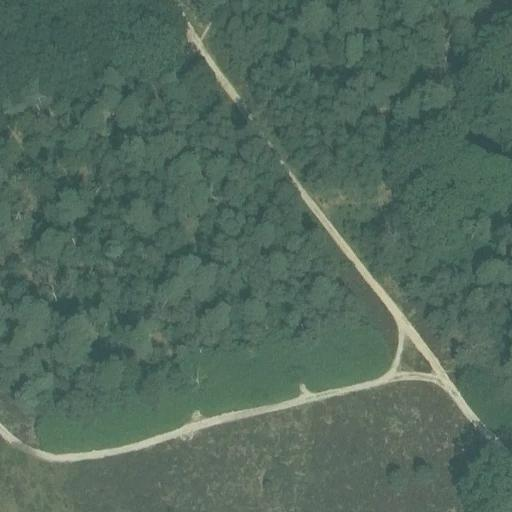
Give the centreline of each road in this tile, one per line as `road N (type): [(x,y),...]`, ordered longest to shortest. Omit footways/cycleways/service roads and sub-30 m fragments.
road 1 (track): [(387,376),(59,457),(0,429)]
road 2 (track): [(397,314),(207,57)]
road 3 (track): [(0,112),(207,57)]
road 4 (track): [(511,463),(397,314)]
